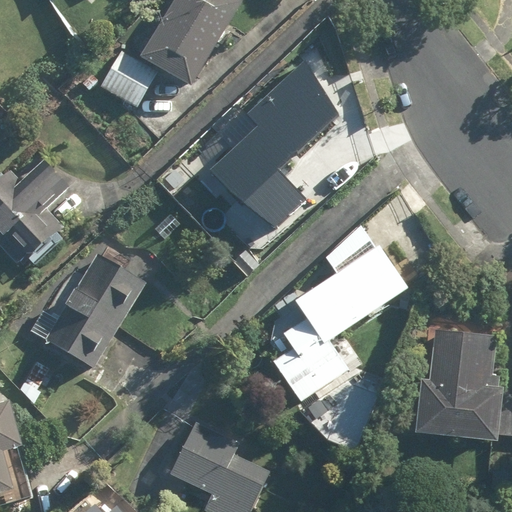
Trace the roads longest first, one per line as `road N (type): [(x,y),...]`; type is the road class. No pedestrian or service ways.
road 1 (unknown): [(50,509),(144,398),(463,99)]
road 2 (residential): [(400,0),(509,176)]
